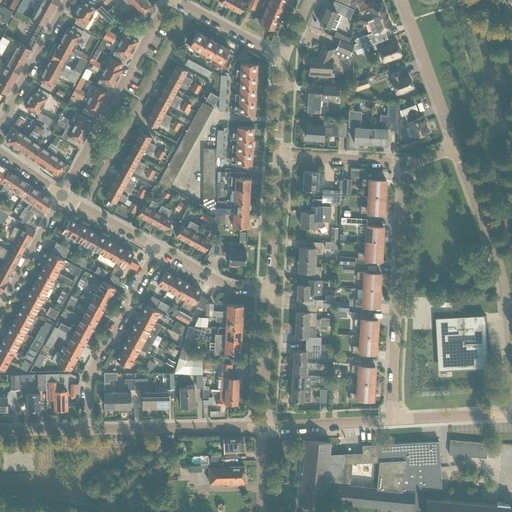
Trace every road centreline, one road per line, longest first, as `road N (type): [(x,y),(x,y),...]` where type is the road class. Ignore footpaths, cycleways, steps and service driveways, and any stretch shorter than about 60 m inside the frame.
road 1 (residential): [(392,420),(404,162)]
road 2 (residential): [(83,211),(191,9)]
road 3 (residential): [(511,363),(496,255),(454,146)]
road 4 (residential): [(164,0),(62,196)]
road 5 (residential): [(154,248),(90,372),(88,430)]
road 6 (residential): [(262,427),(88,430)]
road 7 (residential): [(454,146),(401,0)]
road 8 (residential): [(0,123),(66,0)]
road 9 (unclassified): [(262,427),(269,289)]
road 10 (unclassified): [(269,289),(277,154)]
road 11 (unclassified): [(262,427),(392,420)]
road 12 (residential): [(0,309),(62,196)]
road 13 (residential): [(277,154),(404,162)]
road 14 (residential): [(269,289),(228,287),(154,248)]
road 15 (unclassified): [(392,420),(511,413)]
